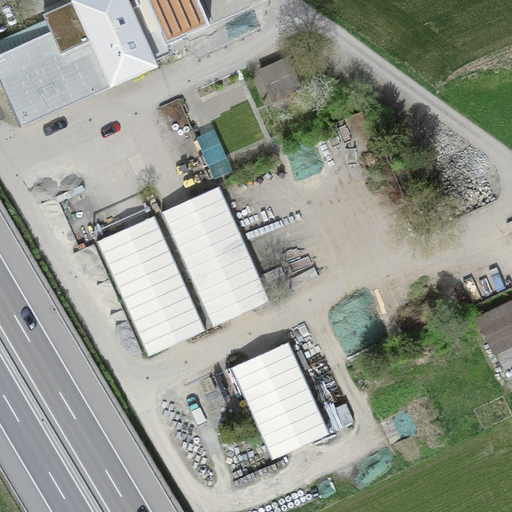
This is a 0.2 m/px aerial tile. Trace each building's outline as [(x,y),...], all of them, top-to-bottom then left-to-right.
[(51,34),(0,57),(0,80),(21,127),(156,66),(153,60),(169,53),(157,27),(193,11),(187,0),(78,0),(43,16),(51,34)] [(287,61),(260,73),(270,98),(298,87),(287,61)] [(165,202),(210,319),(269,297),(223,179),(165,202)] [(150,201),(94,223),(97,232),(153,209),(150,201)] [(159,210),(99,233),(146,352),(206,328),(159,210)] [(511,303),(476,320),(494,357),(511,347),(511,303)] [(271,455),(331,430),(291,334),(231,360),(271,455)]
